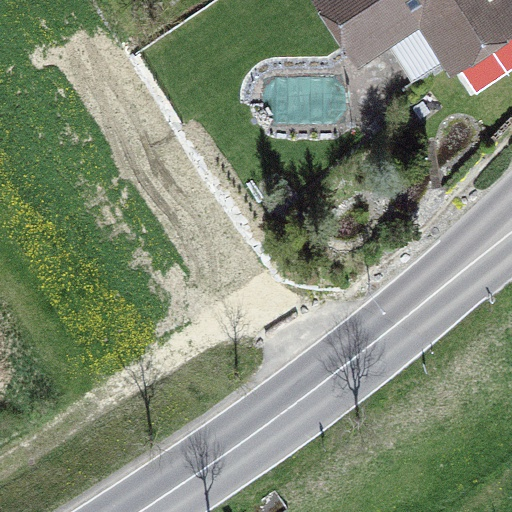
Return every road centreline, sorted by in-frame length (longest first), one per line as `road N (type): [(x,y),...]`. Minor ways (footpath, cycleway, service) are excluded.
road 1 (primary): [(511,224),(350,360),(119,511)]
road 2 (track): [(350,360),(258,322),(202,328),(0,463)]
